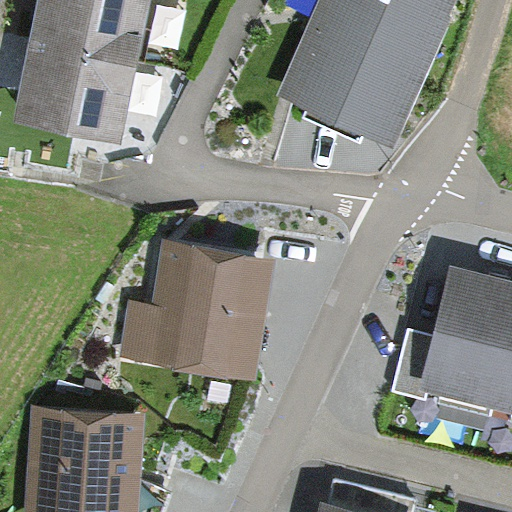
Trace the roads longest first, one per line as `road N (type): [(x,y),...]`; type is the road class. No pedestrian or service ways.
road 1 (residential): [(511,219),(417,175),(344,303),(251,511)]
road 2 (track): [(493,0),(417,175)]
